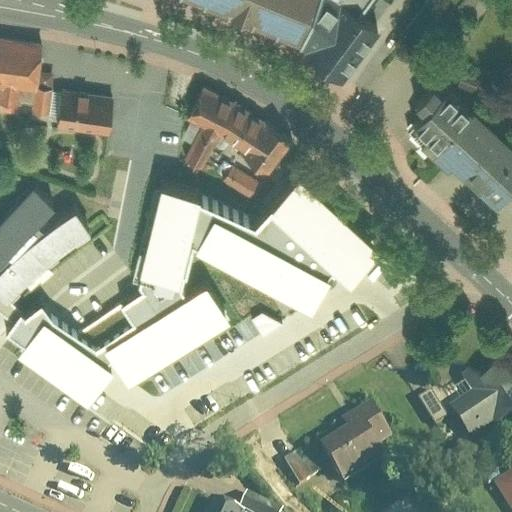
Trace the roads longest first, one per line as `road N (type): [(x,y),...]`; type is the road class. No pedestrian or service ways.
road 1 (primary): [(492,283),(291,97),(190,52),(21,0)]
road 2 (residential): [(492,283),(441,293),(178,459),(147,511)]
